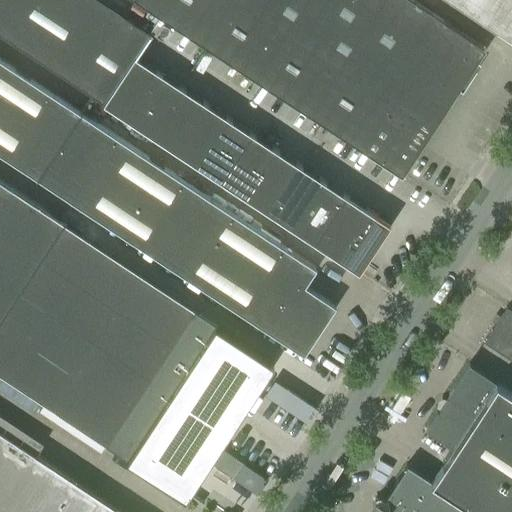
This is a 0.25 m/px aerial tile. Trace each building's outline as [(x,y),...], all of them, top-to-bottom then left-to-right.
[(0,0),(0,34),(102,102),(133,54),(148,31),(100,0),(0,0)] [(135,0),(401,175),(485,48),(412,0),(135,0)] [(511,0),(451,0),(494,28),(506,36),(511,27),(511,0)] [(102,102),(126,118),(157,70),(133,54),(102,102)] [(0,152),(299,350),(308,336),(312,338),(320,327),(316,324),(331,302),(304,284),(315,267),(0,58),(0,152)] [(181,86),(157,70),(126,118),(149,133),(181,86)] [(149,133),(173,149),(204,101),(181,86),(149,133)] [(227,116),(204,101),(173,149),(196,164),(227,116)] [(196,164),(219,179),(251,132),(227,116),(196,164)] [(274,147),(251,132),(219,179),(243,195),(274,147)] [(243,195),(266,210),(298,163),(274,147),(243,195)] [(321,178),(298,163),(266,210),(290,226),(321,178)] [(344,194),(321,178),(290,226),(313,241),(344,194)] [(0,317),(63,222),(0,180),(0,317)] [(344,193),(344,194),(313,241),(338,258),(369,210),(344,193)] [(369,210),(338,258),(358,271),(361,267),(360,267),(389,223),(377,216),(378,215),(369,210)] [(63,222),(0,317),(0,373),(44,403),(106,443),(126,457),(162,480),(180,492),(182,494),(271,359),(63,222)] [(511,309),(506,306),(483,341),(511,359),(511,309)] [(288,347),(280,364),(330,388),(338,371),(288,347)] [(452,446),(430,479),(481,511),(511,511),(511,391),(468,362),(426,428),(452,446)] [(0,511),(123,511),(0,430),(0,511)] [(481,511),(430,479),(423,474),(407,463),(385,496),(374,498),(376,509),(374,511),(481,511)]
